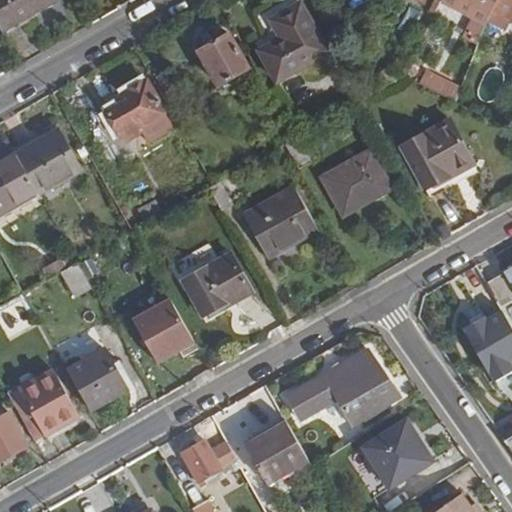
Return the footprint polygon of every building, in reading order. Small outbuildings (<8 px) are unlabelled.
[(58,0),(0,0),(0,25),(3,30),(28,15),(31,20),(60,3),(58,0)] [(266,15),(281,41),(259,53),(276,83),(329,54),(298,0),(288,0),(265,14),(266,15)] [(487,20),(488,19),(497,0),(450,0),(477,13),(467,33),(480,39),(487,20)] [(511,0),(497,0),(488,19),(487,20),(503,28),(508,18),(511,20),(511,0)] [(31,20),(28,15),(3,30),(5,35),(31,20)] [(248,69),(229,35),(198,53),(199,55),(217,86),(248,69)] [(389,67),(375,74),(382,88),(396,81),(389,67)] [(167,73),(167,72),(159,77),(172,99),(180,94),(167,73)] [(419,86),(441,96),(447,82),(426,72),(419,86)] [(456,104),(461,90),(447,82),(441,96),(456,104)] [(125,97),(128,103),(108,115),(118,133),(122,131),(128,141),(141,133),(148,144),(173,129),(147,84),(125,97)] [(474,163),(451,122),(401,150),(425,191),(474,163)] [(288,130),(274,138),(280,149),(285,146),(295,141),(288,130)] [(58,131),(17,155),(40,194),(81,171),(80,170),(58,131)] [(8,139),(0,143),(0,161),(1,164),(17,155),(8,139)] [(295,141),(285,146),(292,158),(300,171),(311,164),(297,139),(295,141)] [(280,149),(276,151),(283,163),(292,158),(285,146),(280,149)] [(371,154),(370,153),(324,180),(344,216),(391,189),(371,154)] [(0,217),(40,194),(17,155),(1,164),(0,164),(0,217)] [(213,187),(209,189),(223,213),(235,207),(221,183),(213,187)] [(318,232),(293,188),(243,217),(267,261),(317,232),(318,232)] [(142,222),(161,214),(155,201),(136,208),(142,222)] [(64,272),(75,266),(68,254),(42,269),(49,281),(64,272)] [(232,257),(232,255),(183,283),(203,318),(234,301),(235,304),(253,293),(232,257)] [(75,266),(64,272),(77,295),(92,287),(78,264),(75,266)] [(504,276),(485,286),(500,310),(511,302),(511,289),(505,276),(504,276)] [(173,300),(135,321),(160,365),(182,352),(185,358),(201,349),(173,300)] [(493,384),(511,373),(511,330),(502,314),(486,323),(484,319),(463,331),(493,384)] [(108,350),(108,349),(70,371),(92,411),(130,390),(108,350)] [(397,401),(368,352),(286,399),(300,423),(302,422),(338,401),(353,426),(397,401)] [(54,372),(10,397),(37,445),(81,419),(80,418),(54,372)] [(0,419),(0,463),(29,447),(29,446),(10,414),(0,419)] [(409,423),(366,450),(391,490),(434,462),(409,423)] [(247,449),(268,485),(308,461),(286,424),(246,447),(247,449)] [(198,482),(198,483),(236,461),(226,444),(211,452),(206,443),(183,456),(198,482)] [(474,511),(470,506),(462,495),(440,511),(474,511)] [(208,502),(193,511),(214,511),(210,504),(208,502)] [(481,511),(474,503),(470,506),(474,511),(481,511)]
